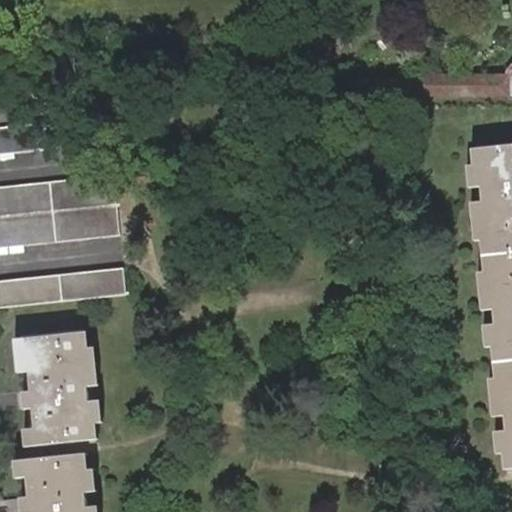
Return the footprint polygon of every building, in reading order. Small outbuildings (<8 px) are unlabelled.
[(346,93),(511,94),(511,68),(509,72),(509,76),(412,75),(412,79),(346,78),(346,93)] [(0,128),(0,155),(110,143),(107,117),(0,128)] [(511,142),(472,146),(505,471),(511,470),(511,142)] [(114,177),(0,189),(0,249),(121,237),(114,177)] [(124,269),(0,281),(0,309),(127,297),(124,269)] [(20,337),(32,450),(98,443),(86,331),(20,337)] [(93,511),(88,455),(21,461),(26,511),(93,511)]
